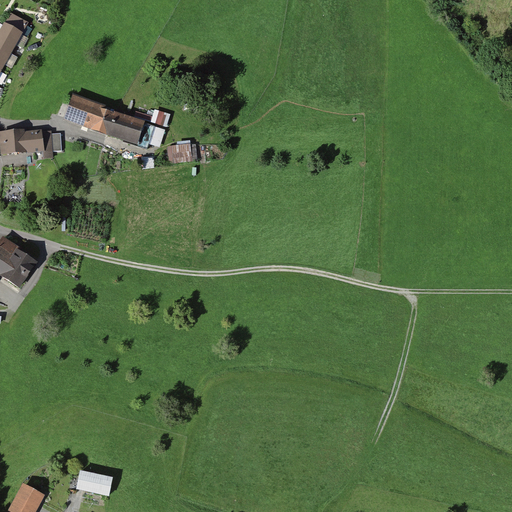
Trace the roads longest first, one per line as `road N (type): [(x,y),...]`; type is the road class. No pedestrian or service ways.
road 1 (track): [(511,292),(404,292),(285,268),(202,274),(0,229)]
road 2 (track): [(375,440),(410,332),(413,292)]
road 3 (unknown): [(0,124),(49,126),(131,152)]
